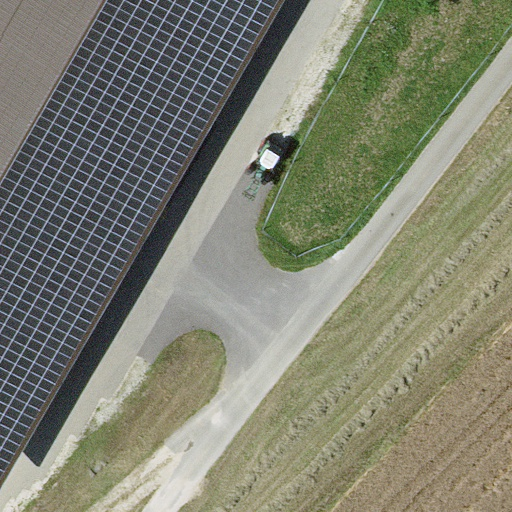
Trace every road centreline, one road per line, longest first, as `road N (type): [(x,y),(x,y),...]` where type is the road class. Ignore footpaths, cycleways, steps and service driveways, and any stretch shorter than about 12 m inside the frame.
road 1 (track): [(511,64),(161,511)]
road 2 (track): [(211,442),(106,511)]
